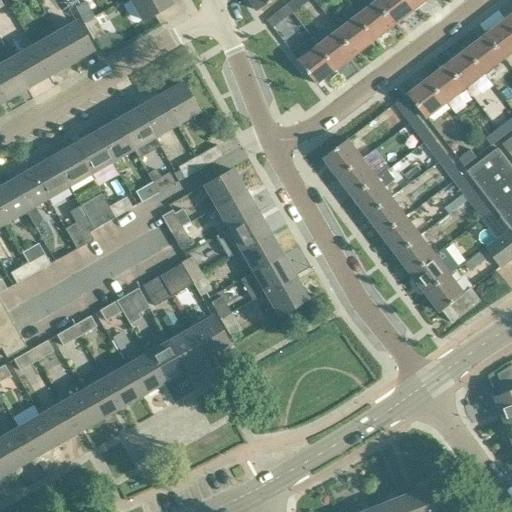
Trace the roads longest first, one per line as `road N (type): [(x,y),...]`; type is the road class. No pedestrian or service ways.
road 1 (residential): [(423,387),(361,304),(273,146)]
road 2 (residential): [(273,146),(325,120),(481,0)]
road 3 (residential): [(0,138),(218,13)]
road 4 (tertiary): [(260,488),(423,387)]
road 5 (residential): [(511,511),(423,387)]
road 6 (residential): [(273,146),(218,13)]
